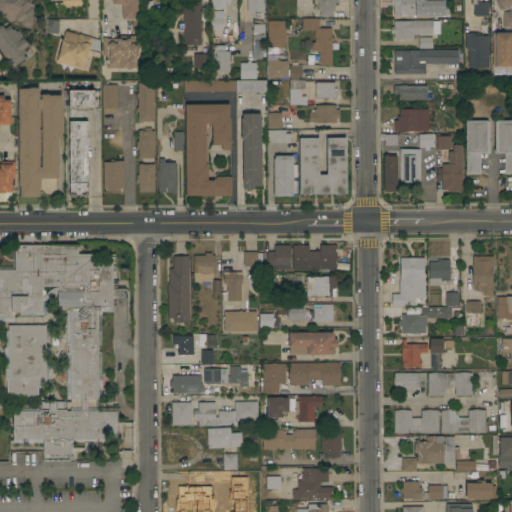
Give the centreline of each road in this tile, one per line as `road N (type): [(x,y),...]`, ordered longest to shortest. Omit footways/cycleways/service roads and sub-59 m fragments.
road 1 (residential): [(368,511),(361,0)]
road 2 (tertiary): [(0,226),(312,224)]
road 3 (residential): [(146,511),(144,225)]
